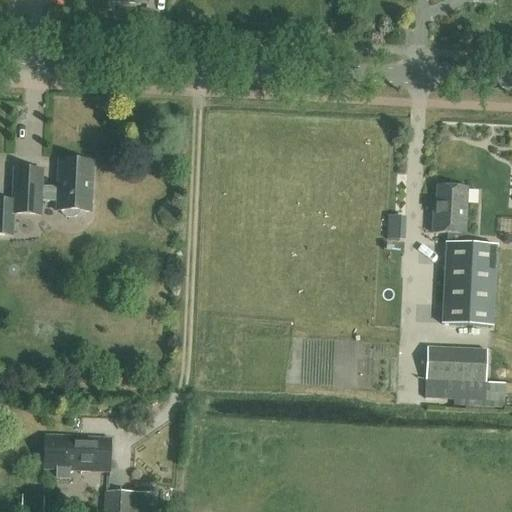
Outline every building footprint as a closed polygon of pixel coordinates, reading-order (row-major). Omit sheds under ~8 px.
[(40,216),(40,202),(56,203),(56,212),(60,212),(62,216),(65,218),(73,218),(77,216),(79,213),(90,213),(92,164),(58,162),(57,188),(41,188),(42,172),(14,171),(12,203),(0,202),(0,236),(12,237),(13,215),(40,216)] [(432,233),(447,233),(447,244),(446,244),(442,325),(492,327),(496,245),(464,244),(464,234),(465,234),(467,188),(437,187),(436,217),(433,217),(432,233)] [(406,235),(407,211),(393,211),(392,234),(406,235)] [(425,380),(444,381),(443,401),(484,403),(487,351),(427,348),(425,380)] [(487,381),(488,399),(507,398),(506,381),(487,381)] [(109,474),(110,441),(46,439),(44,480),(59,480),(59,477),(69,478),(69,472),(109,474)] [(104,511),(143,511),(144,496),(135,495),(135,494),(105,493),(104,511)]
